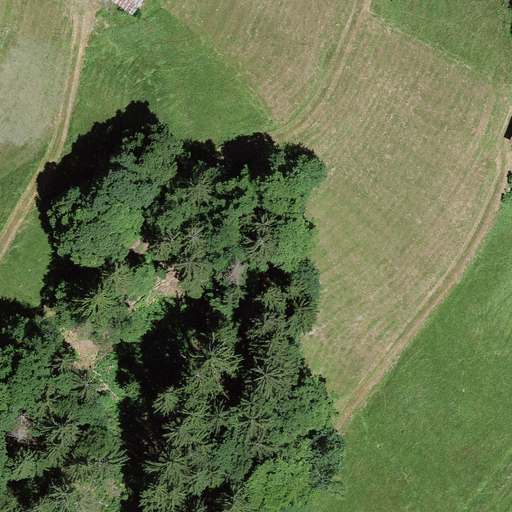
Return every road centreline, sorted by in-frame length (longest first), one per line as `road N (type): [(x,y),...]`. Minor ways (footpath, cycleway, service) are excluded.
road 1 (track): [(361,0),(321,97),(299,123),(217,155),(142,206),(0,328)]
road 2 (track): [(340,420),(471,244),(511,133)]
road 3 (track): [(0,242),(61,139),(83,0)]
